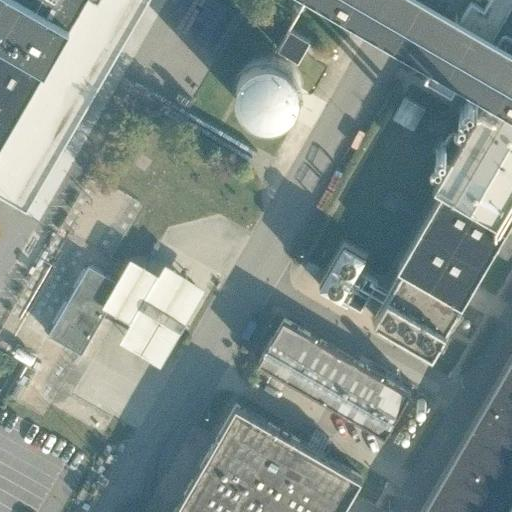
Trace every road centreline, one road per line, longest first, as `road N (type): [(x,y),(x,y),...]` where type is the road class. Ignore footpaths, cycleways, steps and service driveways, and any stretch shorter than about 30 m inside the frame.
road 1 (unclassified): [(411,0),(116,511)]
road 2 (unclassified): [(156,0),(0,268)]
road 3 (unclassified): [(406,511),(511,331)]
